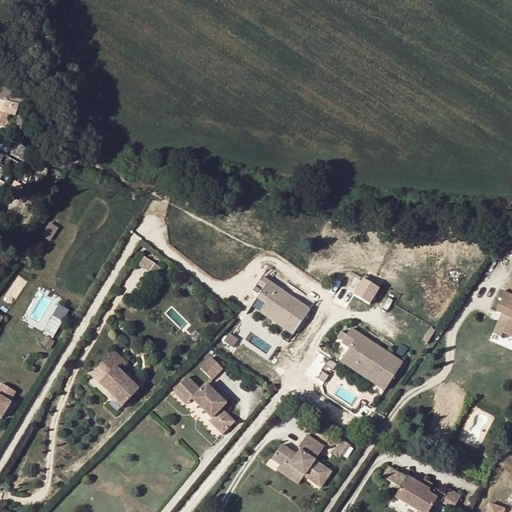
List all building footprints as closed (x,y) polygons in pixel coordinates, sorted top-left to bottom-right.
[(20,169),(63,180),(66,168),(49,163),(40,160),(29,156),(21,143),(23,129),(25,116),(26,112),(29,95),(20,93),(21,91),(14,89),(7,88),(8,85),(0,83),(0,113),(14,117),(13,126),(10,155),(22,162),(20,169)] [(511,245),(511,242),(508,240),(500,251),(505,255),(511,245)] [(291,336),(310,309),(261,273),(252,285),(262,292),(251,307),(291,336)] [(367,305),(378,289),(362,278),(351,294),(367,305)] [(511,304),(510,304),(511,299),(511,296),(505,293),(501,292),(497,299),(500,300),(495,313),(508,319),(505,325),(498,321),(492,334),(501,337),(502,334),(511,338),(511,304)] [(347,335),(341,332),(337,337),(343,341),(342,343),(349,347),(343,357),(355,365),(357,361),(375,372),(370,381),(385,391),(403,363),(388,353),(385,357),(356,339),(359,334),(351,329),(347,335)] [(388,353),(359,334),(356,339),(385,357),(388,353)] [(511,338),(502,334),(501,337),(511,342),(511,341),(511,338)] [(126,365),(113,352),(97,368),(106,376),(99,384),(122,406),(138,390),(119,372),(126,365)] [(355,365),(343,357),(341,362),(370,381),(375,372),(357,361),(355,365)] [(211,359),(200,370),(212,381),(222,370),(211,359)] [(99,384),(106,376),(97,368),(90,375),(99,384)] [(188,380),(177,392),(190,404),(193,401),(214,420),(217,417),(230,430),(236,423),(223,411),(228,406),(207,386),(201,392),(188,380)] [(0,420),(0,421),(10,405),(8,404),(14,394),(1,386),(0,388),(0,420)] [(177,392),(174,395),(188,407),(190,404),(177,392)] [(214,420),(211,423),(225,435),(230,430),(217,417),(214,420)] [(324,447),(307,435),(298,449),(301,451),(297,456),(282,445),(272,459),(280,465),(287,470),(290,467),(297,471),(295,474),(302,479),(304,476),(321,487),(331,472),(315,460),(324,447)] [(351,446),(342,439),(332,453),(341,460),(351,446)] [(287,470),(280,465),(276,471),(298,485),(302,479),(295,474),(297,471),(290,467),(287,470)] [(387,468),(381,478),(400,489),(395,498),(420,511),(428,511),(429,511),(436,499),(452,509),(460,496),(447,489),(444,495),(430,487),(428,490),(420,485),(406,478),(387,468)] [(423,480),(420,485),(428,490),(430,487),(431,485),(423,480)] [(502,511),(504,506),(489,502),(486,511),(502,511)]
